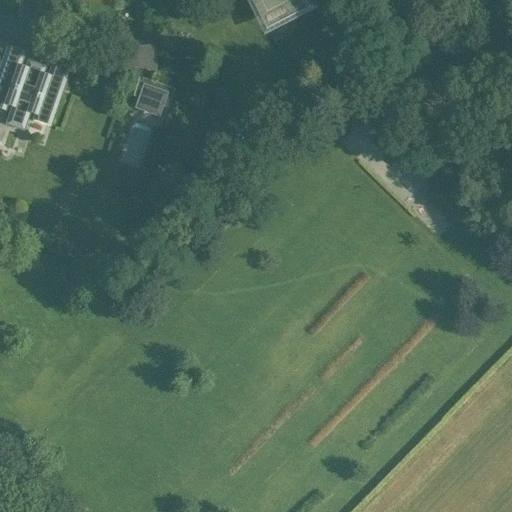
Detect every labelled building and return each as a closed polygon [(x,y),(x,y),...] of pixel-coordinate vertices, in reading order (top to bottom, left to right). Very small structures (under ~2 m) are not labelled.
[(251,0),(255,6),(261,17),(285,5),(289,13),(310,3),(309,0),(251,0)] [(156,49),(126,51),(127,71),(158,75),(156,49)] [(52,124),(70,72),(51,65),(46,80),(38,77),(40,70),(30,67),(27,74),(19,71),(25,56),(6,50),(0,66),(0,107),(7,109),(8,105),(12,106),(7,122),(26,128),(31,112),(35,114),(33,118),(52,124)] [(132,97),(142,100),(139,108),(160,115),(163,107),(168,109),(174,91),(138,79),(132,97)] [(444,179),(429,195),(453,219),(469,202),(444,179)]
